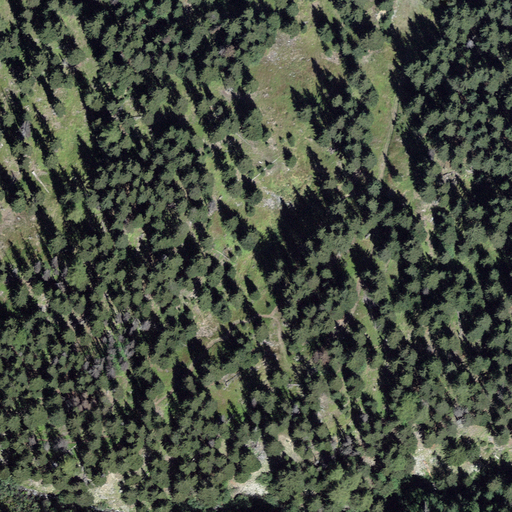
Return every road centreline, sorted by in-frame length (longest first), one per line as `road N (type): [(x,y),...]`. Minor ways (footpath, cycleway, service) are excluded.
road 1 (track): [(282,331),(283,354),(296,364),(309,357),(359,286),(381,223),(381,171)]
road 2 (track): [(409,0),(381,171)]
